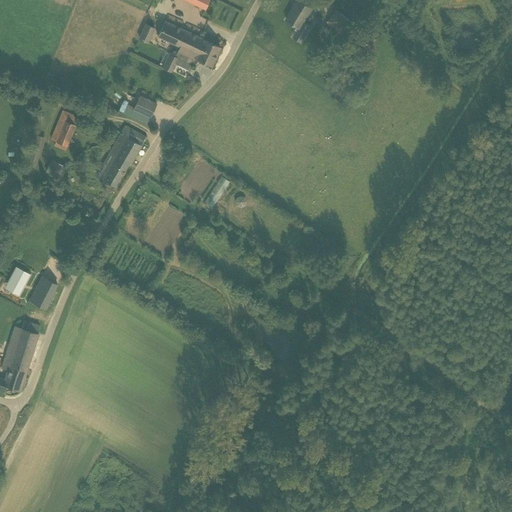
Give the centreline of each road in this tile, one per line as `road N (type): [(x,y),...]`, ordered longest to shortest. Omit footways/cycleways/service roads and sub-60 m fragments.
road 1 (unclassified): [(20,404),(87,253),(264,0)]
road 2 (track): [(348,303),(138,173)]
road 3 (track): [(163,140),(0,81)]
